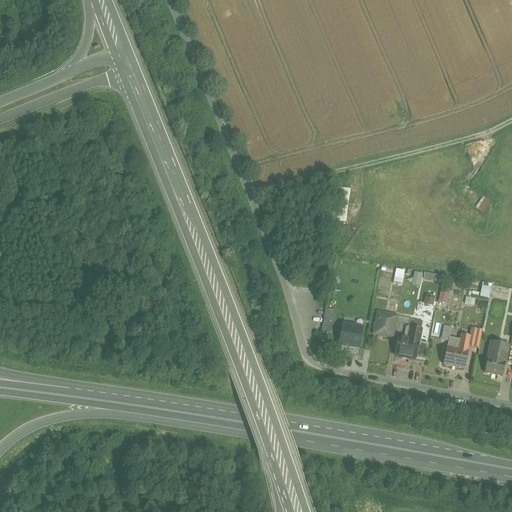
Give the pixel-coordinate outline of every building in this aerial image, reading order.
[(475,208),(484,214),(491,201),(483,196),(475,208)] [(394,283),(404,283),(404,269),(395,269),(394,283)] [(420,286),(423,273),(415,271),(412,284),(420,286)] [(423,277),(435,280),(436,275),(425,272),(423,277)] [(489,298),(492,284),(482,282),(480,297),(489,298)] [(438,302),(447,303),(449,293),(441,291),(438,302)] [(424,303),(434,304),(435,295),(425,294),(424,303)] [(465,303),(474,305),(475,299),(466,297),(465,303)] [(326,307),(324,318),(330,319),(332,308),(326,307)] [(397,316),(378,313),(374,334),(393,338),(397,317),(397,316)] [(423,322),(410,320),(410,319),(397,317),(396,322),(408,325),(408,327),(411,328),(421,330),(423,322)] [(362,329),(343,325),(340,345),(359,348),(362,329)] [(421,330),(411,328),(409,341),(398,338),(395,356),(416,360),(416,359),(426,361),(429,345),(419,343),(418,343),(421,330)] [(450,334),(443,333),(442,341),(449,342),(450,334)] [(461,336),(458,350),(447,348),(443,365),(465,370),(468,352),(471,338),(461,336)] [(508,346),(491,343),(488,359),(485,374),(502,377),(505,362),(508,346)]
